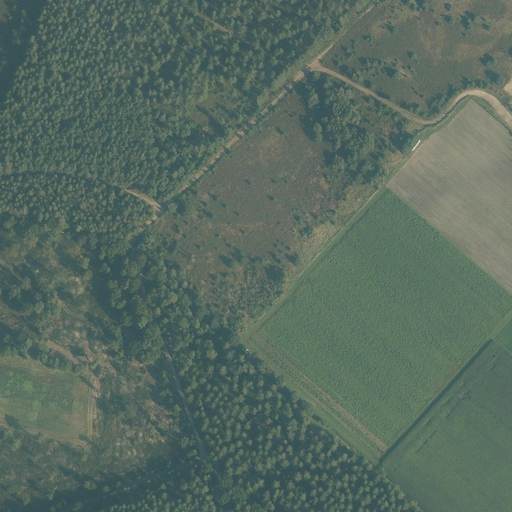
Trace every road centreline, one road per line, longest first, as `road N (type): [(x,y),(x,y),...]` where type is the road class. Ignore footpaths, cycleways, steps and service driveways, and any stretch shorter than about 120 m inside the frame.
road 1 (track): [(235,350),(437,124)]
road 2 (unclassified): [(204,458),(131,255)]
road 3 (track): [(302,76),(161,211)]
road 4 (track): [(161,211),(123,189),(74,177),(0,179)]
road 5 (unclassified): [(63,511),(204,458)]
road 6 (track): [(302,76),(172,0)]
road 7 (track): [(437,124),(317,68),(302,76)]
road 8 (track): [(135,266),(235,350)]
road 9 (track): [(323,428),(420,511)]
